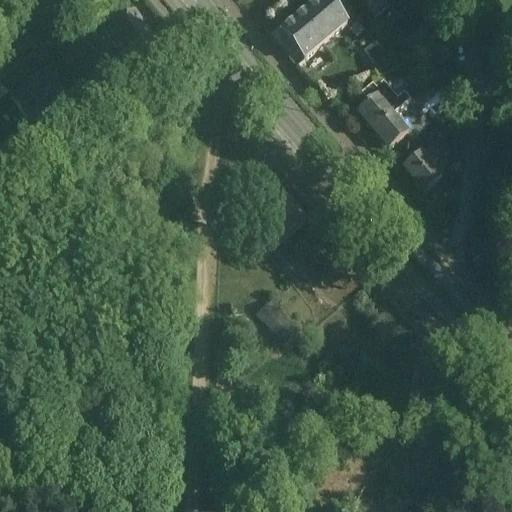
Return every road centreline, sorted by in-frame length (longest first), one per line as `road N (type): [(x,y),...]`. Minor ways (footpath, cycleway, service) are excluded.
road 1 (secondary): [(171,0),(423,291)]
road 2 (secondary): [(440,277),(201,0)]
road 3 (unclassified): [(455,248),(473,117),(453,0)]
road 4 (secondary): [(423,291),(511,387)]
